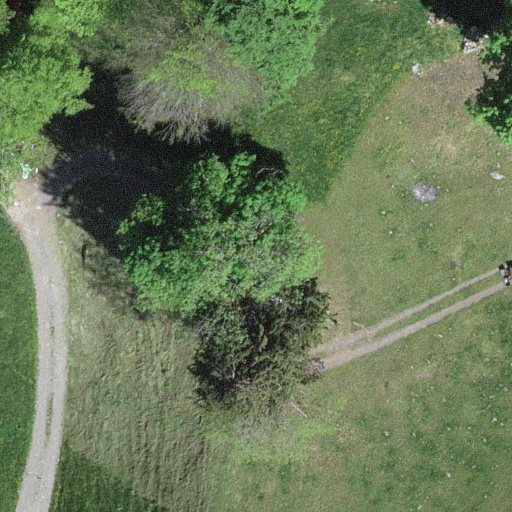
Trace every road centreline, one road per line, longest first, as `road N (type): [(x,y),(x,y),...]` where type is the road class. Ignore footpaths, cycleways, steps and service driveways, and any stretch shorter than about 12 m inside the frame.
road 1 (track): [(44,189),(62,174),(122,161),(164,185),(252,334),(296,354),(511,272)]
road 2 (track): [(31,511),(56,409),(44,189)]
